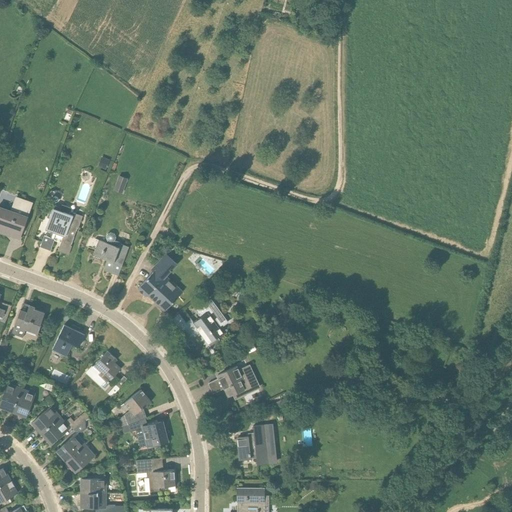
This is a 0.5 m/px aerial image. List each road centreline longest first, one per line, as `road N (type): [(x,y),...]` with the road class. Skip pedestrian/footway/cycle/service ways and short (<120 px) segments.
road 1 (track): [(112,315),(190,167),(215,167),(312,201),(334,193),(340,0)]
road 2 (residential): [(199,511),(196,437),(181,391),(153,350),(112,315),(0,268)]
road 3 (track): [(511,401),(469,459),(414,511)]
